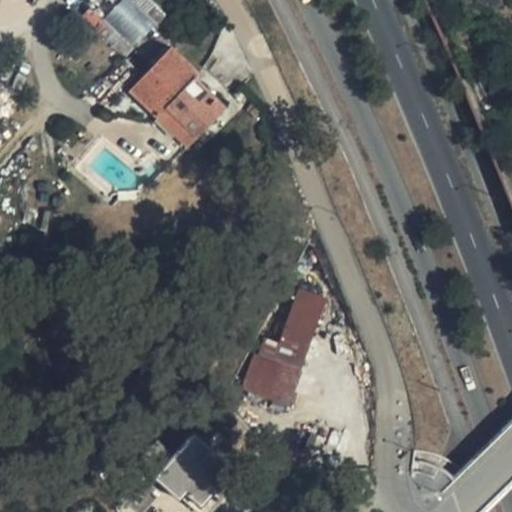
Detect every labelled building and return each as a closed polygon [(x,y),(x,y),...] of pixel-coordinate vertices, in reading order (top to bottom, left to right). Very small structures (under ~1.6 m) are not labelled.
[(132,48),(160,20),(140,0),(125,0),(105,21),(132,48)] [(199,72),(171,45),(130,88),(158,115),(167,106),(198,135),(226,105),(195,76),(199,72)] [(198,135),(167,106),(158,115),(188,145),(198,135)] [(274,361),(299,370),(325,298),(300,288),(274,361)] [(274,361),(258,355),(245,387),(287,403),(299,370),(274,361)] [(238,472),(194,433),(173,456),(157,441),(138,463),(172,492),(178,485),(200,505),(215,489),(219,493),(238,472)] [(219,493),(223,496),(242,475),(238,472),(219,493)] [(178,485),(172,492),(179,498),(185,491),(178,485)] [(215,489),(200,505),(208,511),(209,511),(223,496),(219,493),(215,489)]
